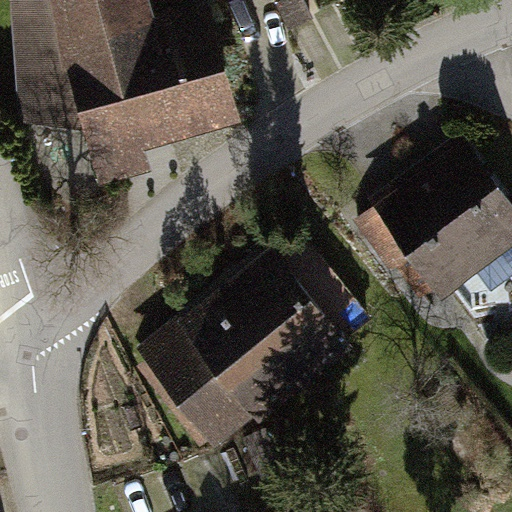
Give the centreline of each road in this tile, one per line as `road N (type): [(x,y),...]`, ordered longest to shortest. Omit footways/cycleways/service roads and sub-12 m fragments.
road 1 (residential): [(39,331),(203,186),(302,121),(459,44)]
road 2 (residential): [(58,511),(39,331)]
road 3 (residential): [(39,331),(0,194)]
